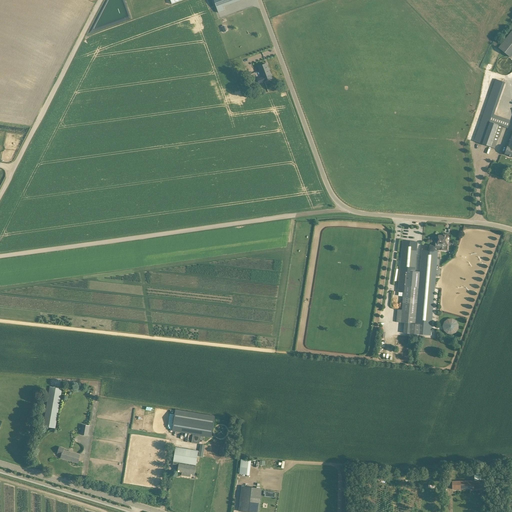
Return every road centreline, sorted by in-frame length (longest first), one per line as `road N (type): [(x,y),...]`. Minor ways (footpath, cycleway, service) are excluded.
road 1 (unclassified): [(511,229),(362,213),(335,199),(259,0)]
road 2 (track): [(0,256),(345,208)]
road 3 (track): [(0,194),(100,0)]
road 4 (tertiary): [(158,511),(0,463)]
